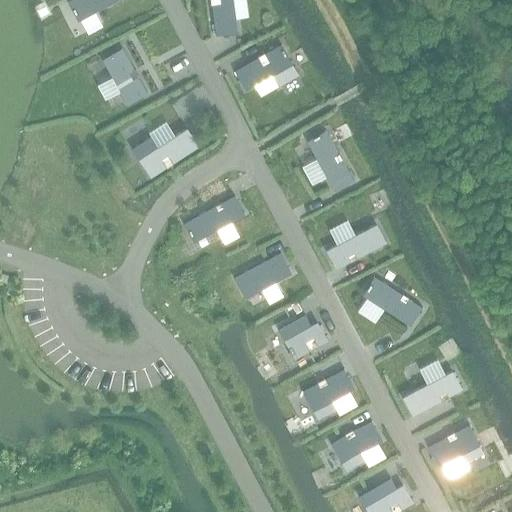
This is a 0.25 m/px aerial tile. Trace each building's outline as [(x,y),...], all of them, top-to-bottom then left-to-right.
[(70,0),(68,1),(68,2),(70,1),(74,8),(72,9),(76,15),(77,14),(79,18),(80,17),(96,9),(96,10),(114,0),(70,0)] [(211,0),(212,3),(210,3),(211,5),(212,5),(216,35),(217,35),(217,33),(237,31),(235,17),(232,0),(211,0)] [(258,57),(234,70),(235,71),(236,70),(246,88),(254,84),(273,73),(279,84),(278,84),(278,85),(299,74),(298,73),(297,74),(286,55),(287,55),(283,48),(282,49),(281,45),(282,45),(281,43),(265,53),(264,52),(263,53),(263,54),(260,56),(259,55),(257,56),(258,57)] [(109,57),(104,60),(127,101),(129,100),(145,91),(146,94),(147,93),(123,47),(122,48),(122,49),(123,50),(116,54),(115,53),(109,57)] [(151,135),(131,147),(132,148),(133,147),(151,175),(150,176),(150,177),(166,166),(167,167),(168,166),(167,165),(171,163),(172,164),(173,163),(173,162),(199,145),(198,144),(197,145),(186,128),(175,135),(157,147),(150,137),(151,136),(151,135)] [(313,139),(308,141),(317,157),(327,175),(335,189),(352,180),(352,181),(353,180),(342,159),(343,159),(342,158),(341,158),(339,154),(340,154),(339,152),(338,153),(326,130),(325,130),(326,132),(320,135),(319,134),(313,138),(313,139)] [(235,196),(184,223),(184,224),(186,223),(189,230),(188,230),(191,236),(192,236),(193,236),(195,239),(212,230),(212,231),(244,213),(243,214),(235,197),(234,197),(235,196)] [(337,244),(327,249),(336,267),(335,267),(336,268),(350,261),(352,261),(351,260),(355,258),(356,259),(357,258),(357,257),(386,242),(386,241),(384,241),(375,224),(355,234),(337,244)] [(281,252),(234,277),(234,278),(236,277),(244,293),(259,285),(261,287),(290,272),(280,253),(281,253),(281,252)] [(367,290),(364,294),(367,296),(384,307),(410,324),(421,307),(421,308),(422,307),(409,298),(409,297),(408,297),(407,297),(403,295),(404,294),(403,293),(402,294),(374,276),(373,277),(375,278),(371,284),(370,283),(366,289),(367,290)] [(305,314),(278,329),(279,330),(289,347),(288,347),(292,354),(293,353),(294,357),(294,358),(310,350),(312,350),(311,348),(316,346),(317,347),(318,346),(318,345),(328,339),(327,338),(326,339),(317,322),(310,325),(305,315),(306,315),(305,314)] [(317,382),(302,390),(303,391),(304,390),(318,416),(317,417),(317,418),(336,408),(336,407),(334,408),(330,400),(349,389),(353,388),(343,369),(344,369),(344,368),(325,378),(325,377),(323,378),(324,379),(319,381),(318,380),(317,381),(317,382)] [(427,383),(404,396),(413,413),(411,414),(412,415),(442,400),(443,399),(447,396),(447,397),(449,397),(448,396),(463,388),(462,388),(461,388),(452,370),(445,374),(427,383)] [(345,435),(331,443),(331,444),(332,444),(347,469),(346,470),(346,471),(365,460),(364,460),(363,460),(359,452),(378,442),(381,440),(370,422),(372,421),(371,420),(353,431),(353,430),(351,431),(352,432),(347,435),(346,433),(345,434),(345,435)] [(446,436),(428,445),(428,446),(430,446),(439,464),(442,462),(462,452),(466,460),(465,461),(465,462),(484,452),(484,451),(482,452),(468,425),(470,425),(469,424),(455,431),(454,431),(452,431),(453,432),(448,435),(447,434),(446,435),(446,436)] [(390,477),(359,495),(359,497),(360,496),(369,511),(396,511),(400,510),(401,511),(402,510),(402,509),(413,502),(413,501),(412,502),(402,485),(396,488),(390,479),(391,478),(390,477)]
